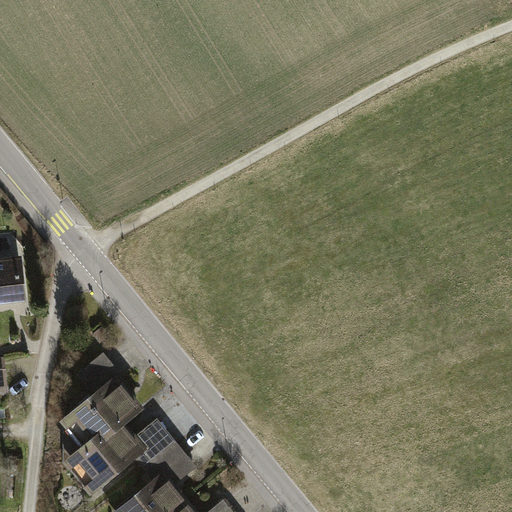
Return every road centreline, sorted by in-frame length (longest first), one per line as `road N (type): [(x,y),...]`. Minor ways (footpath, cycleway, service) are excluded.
road 1 (track): [(31,511),(54,337),(84,250),(405,84),(511,42)]
road 2 (tertiary): [(295,511),(0,150)]
